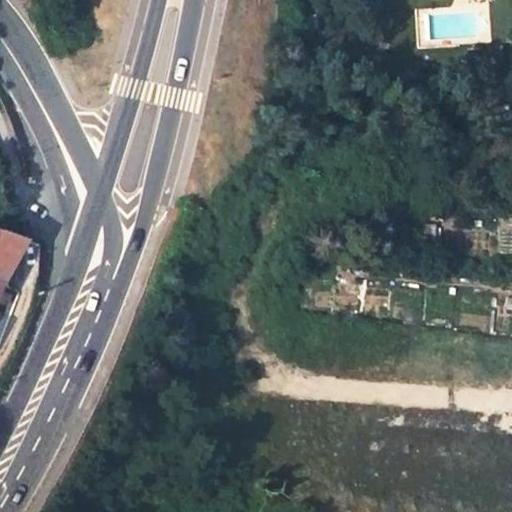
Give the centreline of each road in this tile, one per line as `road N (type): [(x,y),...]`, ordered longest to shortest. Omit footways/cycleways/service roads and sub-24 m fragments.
road 1 (primary): [(126,259),(176,98),(195,0)]
road 2 (primary): [(154,0),(96,224)]
road 3 (tertiary): [(96,224),(41,103),(0,36)]
road 4 (primary): [(0,475),(65,347)]
road 5 (primary): [(96,224),(65,311),(65,347)]
